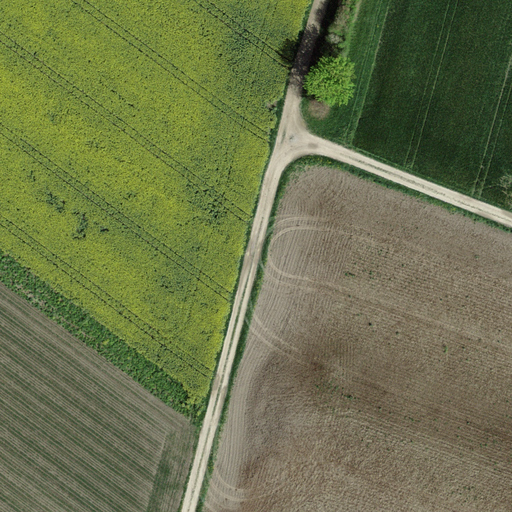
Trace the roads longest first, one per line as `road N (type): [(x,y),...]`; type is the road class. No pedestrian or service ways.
road 1 (track): [(190,511),(275,133)]
road 2 (track): [(511,215),(275,133)]
road 3 (track): [(275,133),(313,0)]
